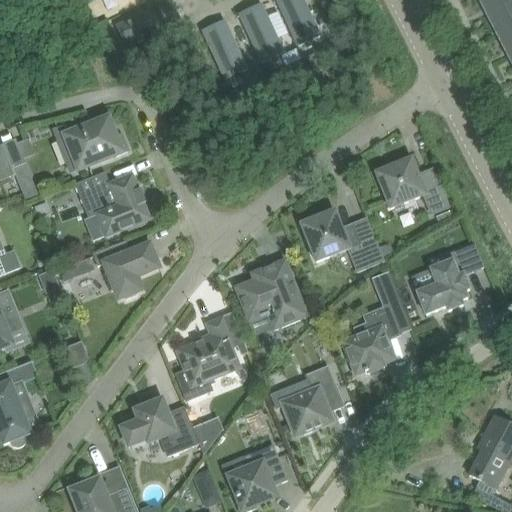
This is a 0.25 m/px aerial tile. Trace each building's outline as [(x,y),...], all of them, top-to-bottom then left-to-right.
[(111,0),(117,11),(139,0),(111,0)] [(296,0),(285,5),(307,56),(334,45),(313,0),(296,0)] [(511,0),(482,0),(491,17),(511,5),(511,0)] [(117,27),(127,49),(176,27),(166,4),(117,27)] [(502,38),(511,32),(511,5),(491,17),(502,38)] [(250,23),(272,71),(298,59),(275,11),(250,23)] [(97,26),(96,26),(109,53),(113,62),(114,62),(124,57),(107,21),(97,26)] [(227,34),(250,85),(265,78),(242,27),(227,34)] [(511,57),(511,32),(502,38),(511,57)] [(320,55),(303,63),(308,74),(325,66),(320,55)] [(303,63),(287,70),(292,81),(308,74),(303,63)] [(248,88),(232,95),(237,106),(252,99),(253,99),(248,88)] [(117,139),(110,120),(90,128),(88,123),(54,130),(54,131),(55,131),(59,143),(67,139),(80,171),(117,156),(117,157),(129,152),(123,137),(117,139)] [(3,147),(0,148),(0,180),(0,181),(14,176),(15,177),(16,176),(13,170),(11,164),(4,146),(3,146),(3,147)] [(421,179),(413,160),(377,174),(392,210),(426,196),(433,215),(448,209),(434,174),(421,179)] [(35,189),(25,165),(13,170),(16,176),(23,194),(35,189)] [(88,181),(75,186),(85,209),(94,205),(99,216),(108,238),(129,229),(129,231),(145,225),(144,223),(150,221),(144,205),(147,204),(142,192),(139,193),(133,178),(112,187),(106,174),(88,181)] [(46,204),(35,209),(39,219),(50,214),(46,204)] [(344,233),(336,213),(303,226),(318,264),(350,251),(359,273),(384,263),(384,264),(386,263),(384,259),(380,249),(376,238),(363,244),(357,228),(344,233)] [(109,250),(94,256),(99,268),(106,265),(110,275),(106,277),(112,292),(116,290),(120,300),(126,298),(126,300),(127,301),(138,296),(137,295),(137,294),(142,292),(137,279),(160,270),(151,247),(132,255),(127,243),(109,250)] [(387,246),(380,249),(384,259),(394,255),(392,249),(387,246)] [(439,286),(419,295),(420,298),(427,316),(447,308),(449,313),(464,307),(462,302),(469,300),(466,293),(471,291),(465,276),(474,273),(486,268),(476,246),(465,251),(442,260),(445,266),(432,271),(439,286)] [(309,318),(294,281),(286,263),(253,276),(256,283),(237,290),(250,323),(269,316),(275,332),(309,318)] [(68,269),(58,272),(63,284),(72,281),(68,269)] [(0,351),(13,346),(9,337),(24,331),(16,312),(15,308),(9,293),(0,296),(0,351)] [(348,343),(345,345),(357,375),(365,372),(367,375),(369,374),(369,375),(371,374),(373,377),(377,376),(381,375),(384,372),(383,369),(386,368),(384,365),(387,363),(392,361),(394,361),(387,342),(402,336),(391,308),(385,310),(374,314),(366,318),(369,325),(368,326),(356,331),(360,339),(348,344),(348,343)] [(187,372),(176,376),(183,393),(188,404),(214,393),(209,382),(240,369),(233,351),(238,349),(242,358),(249,355),(241,335),(231,339),(229,333),(223,321),(209,326),(212,335),(214,339),(198,346),(179,353),(187,372)] [(75,369),(85,365),(89,360),(82,344),(67,351),(75,369)] [(0,434),(5,447),(11,444),(14,448),(19,449),(24,447),(26,443),(25,438),(32,436),(31,433),(25,418),(27,417),(30,414),(30,410),(29,407),(27,404),(24,403),(20,403),(19,403),(13,389),(24,385),(39,379),(33,364),(7,375),(0,377),(0,434)] [(307,383),(271,397),(277,411),(284,408),(296,438),(302,436),(305,436),(308,435),(310,434),(313,432),(315,430),(333,423),(330,415),(326,404),(341,398),(329,369),(314,375),(305,378),(305,380),(307,383)] [(170,416),(164,401),(136,412),(140,423),(122,430),(130,449),(147,441),(149,445),(161,440),(169,458),(200,445),(186,409),(170,416)] [(220,419),(194,430),(197,437),(200,445),(206,458),(225,432),(220,419)] [(502,511),(509,511),(511,507),(511,505),(494,496),(497,491),(511,462),(511,426),(496,419),(486,438),(490,440),(470,477),(481,482),(473,497),(502,511)] [(240,511),(251,511),(257,510),(256,506),(265,502),(264,499),(272,496),(270,492),(273,491),(272,488),(288,482),(281,463),(274,447),(244,459),(249,472),(232,479),(240,499),(236,501),(240,511)] [(249,472),(244,459),(227,467),(232,479),(249,472)] [(209,471),(193,477),(198,490),(214,483),(209,471)] [(106,499),(100,483),(73,493),(80,511),(135,511),(127,489),(126,490),(126,491),(106,499)] [(221,502),(214,483),(198,490),(206,508),(221,502)]
